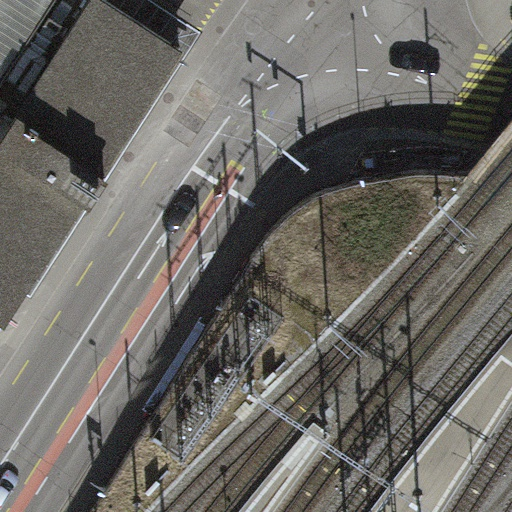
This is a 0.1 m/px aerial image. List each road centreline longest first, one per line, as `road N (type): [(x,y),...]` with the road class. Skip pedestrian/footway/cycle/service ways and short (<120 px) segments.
road 1 (secondary): [(0,489),(299,34)]
road 2 (secondary): [(299,34),(511,102)]
